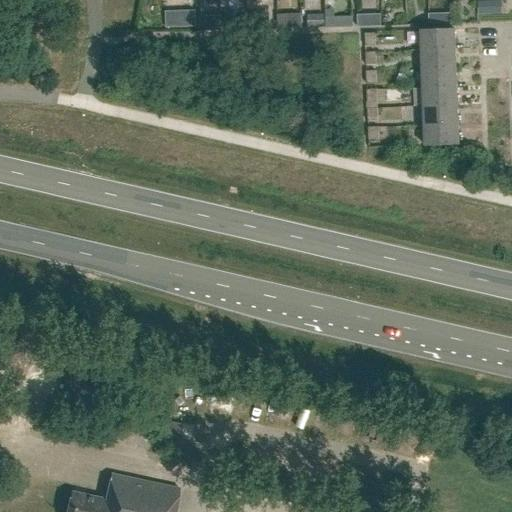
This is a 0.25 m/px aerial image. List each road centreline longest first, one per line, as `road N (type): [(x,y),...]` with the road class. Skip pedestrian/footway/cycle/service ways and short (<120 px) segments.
road 1 (primary): [(0,236),(511,353)]
road 2 (primary): [(511,286),(0,170)]
